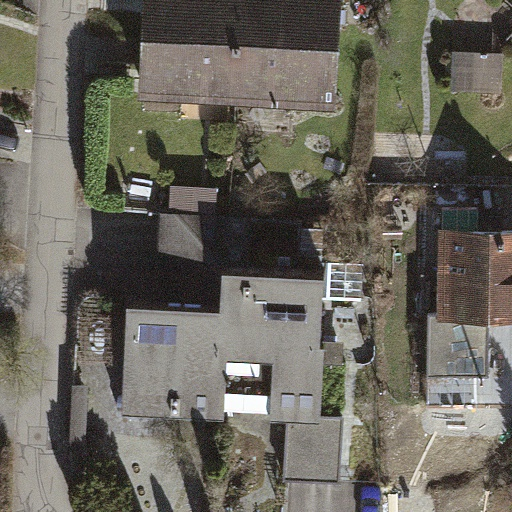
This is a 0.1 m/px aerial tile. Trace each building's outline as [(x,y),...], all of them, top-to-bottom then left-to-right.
[(136,98),(233,103),(238,0),(141,0),(137,86),(136,98)] [(238,0),(233,103),(335,108),(339,0),(238,0)] [(505,53),(452,51),(451,91),(504,92),(505,53)] [(218,190),(171,188),(170,217),(217,219),(218,190)] [(225,421),(225,412),(232,220),(217,219),(170,217),(162,217),(159,296),(128,295),(123,417),(225,421)] [(304,222),(232,220),(225,412),(272,414),(272,423),(286,424),(319,425),(325,258),(302,258),(304,222)] [(511,231),(440,231),(439,314),(429,314),(428,405),(505,406),(506,323),(511,323),(511,231)] [(342,426),(319,425),(286,424),(284,480),(340,482),(342,426)]
